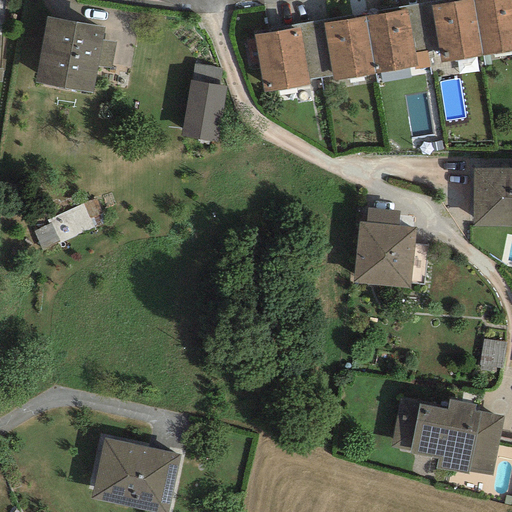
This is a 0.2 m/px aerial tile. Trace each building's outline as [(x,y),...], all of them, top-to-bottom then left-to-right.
[(473,0),(465,0),(430,5),(438,51),(440,63),(482,55),(473,0)] [(511,0),(473,0),(482,55),(511,49),(511,0)] [(427,53),(438,51),(430,5),(430,2),(405,6),(406,10),(415,53),(426,51),(427,53)] [(406,10),(365,16),(375,74),(414,67),(418,66),(415,53),(406,10)] [(365,16),(323,23),(331,76),(332,81),(375,74),(365,16)] [(104,28),(46,17),(35,83),(92,93),(97,66),(101,40),(104,28)] [(299,28),(308,79),(331,76),(323,23),(322,20),(299,24),(299,28)] [(299,28),(253,35),(263,92),(309,86),(308,79),(299,28)] [(101,40),(97,66),(111,68),(115,42),(101,40)] [(414,70),(429,67),(427,53),(426,51),(415,53),(418,66),(414,67),(414,70)] [(217,142),(226,86),(219,85),(221,69),(194,64),(191,81),(190,81),(181,136),(217,142)] [(511,168),(473,168),(473,226),(511,226),(511,168)] [(33,231),(42,251),(106,223),(95,198),(47,221),(49,224),(33,231)] [(367,208),(366,223),(398,226),(400,211),(367,208)] [(366,223),(358,222),(352,283),(410,289),(416,227),(398,226),(366,223)] [(502,369),(505,343),(483,339),(478,369),(491,371),(491,367),(502,369)] [(491,476),(503,417),(474,411),(475,405),(448,400),(446,410),(399,401),(390,447),(410,451),(409,453),(437,459),(435,469),(468,475),(468,472),(491,476)] [(167,511),(180,455),(104,438),(91,499),(151,511),(167,511)]
